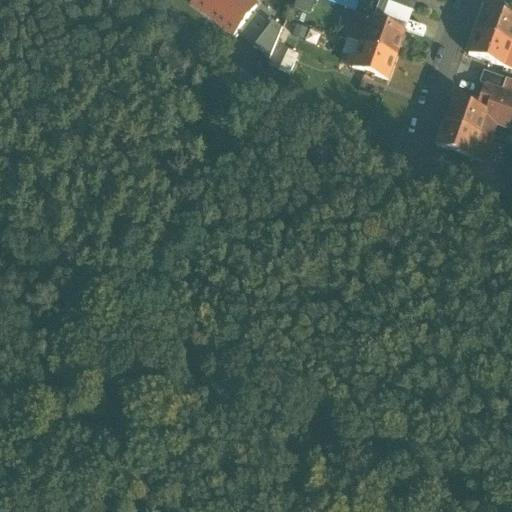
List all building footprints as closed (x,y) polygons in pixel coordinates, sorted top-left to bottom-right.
[(195,0),(191,6),(233,38),(256,8),(245,0),(195,0)] [(315,0),(296,0),(293,9),(309,16),(315,0)] [(384,0),(383,2),(411,13),(416,0),(384,0)] [(380,1),(372,24),(404,35),(411,13),(383,2),(380,1)] [(511,19),(485,10),(477,34),(511,46),(511,19)] [(349,42),(359,46),(396,59),(404,35),(372,24),(362,20),(357,18),(354,28),(349,42)] [(272,23),(253,49),(268,62),(282,30),(272,23)] [(511,46),(477,34),(468,57),(510,72),(511,66),(511,46)] [(348,58),(354,60),(359,46),(349,42),(343,56),(348,58)] [(387,83),(396,59),(359,46),(354,60),(348,58),(345,67),(387,83)] [(278,75),(288,80),(298,59),(288,54),(278,75)] [(479,85),(502,93),(506,82),(483,73),(479,85)] [(511,83),(506,82),(502,93),(511,96),(511,83)] [(480,99),(511,110),(511,97),(484,88),(480,99)] [(511,110),(480,99),(476,110),(494,116),(491,126),(496,127),(507,132),(511,117),(511,110)] [(444,125),(479,137),(484,123),(491,126),(494,116),(476,110),(452,101),(444,125)] [(496,127),(491,126),(484,123),(479,137),(491,141),(496,127)] [(492,142),(491,141),(479,137),(444,125),(435,148),(483,165),(492,142)] [(498,167),(504,147),(492,143),(486,164),(498,167)] [(481,173),(461,170),(459,188),(479,191),(481,173)]
